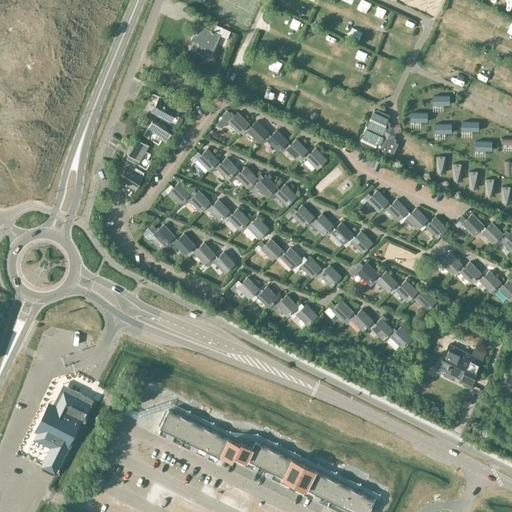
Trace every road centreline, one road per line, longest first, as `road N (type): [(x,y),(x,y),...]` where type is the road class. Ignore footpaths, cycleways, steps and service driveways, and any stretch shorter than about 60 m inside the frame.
road 1 (tertiary): [(333,397),(74,266)]
road 2 (tertiary): [(66,285),(149,329),(333,397)]
road 3 (secondary): [(53,234),(83,131),(139,0)]
road 4 (tertiary): [(511,485),(333,397)]
road 5 (unclassified): [(95,167),(159,0)]
